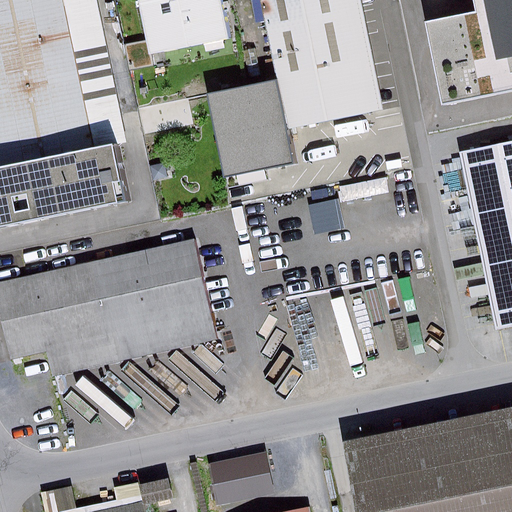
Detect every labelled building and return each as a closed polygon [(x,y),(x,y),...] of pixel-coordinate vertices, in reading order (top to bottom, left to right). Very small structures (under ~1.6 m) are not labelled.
[(99,151),(68,0),(0,0),(0,226),(135,200),(124,146),(99,151)] [(68,0),(99,151),(124,146),(130,144),(101,0),(68,0)] [(233,40),(225,0),(144,0),(155,55),(233,40)] [(266,0),(282,81),(378,62),(365,0),(266,0)] [(511,0),(481,0),(484,11),(429,23),(446,105),(511,90),(511,0)] [(148,41),(127,46),(132,71),(154,67),(148,41)] [(388,114),(378,62),(282,81),(293,133),(388,114)] [(293,133),(282,81),(214,95),(231,179),(299,165),(293,133)] [(502,328),(511,325),(511,145),(466,155),(502,328)] [(389,178),(344,187),(347,202),(392,193),(389,178)] [(216,339),(199,241),(0,285),(0,297),(19,382),(216,339)] [(365,511),(511,511),(511,412),(352,445),(365,511)] [(266,456),(216,466),(223,503),(274,492),(266,456)] [(143,486),(145,499),(147,511),(153,511),(152,503),(177,498),(174,480),(143,486)] [(147,511),(145,499),(87,511),(147,511)]
